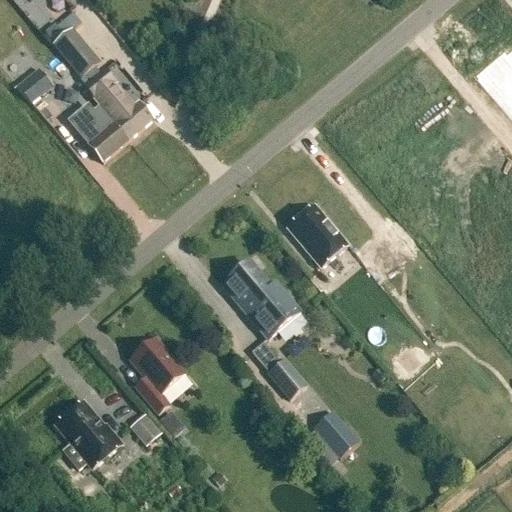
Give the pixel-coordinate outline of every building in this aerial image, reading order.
[(72,33),(53,48),(81,82),(100,67),(72,33)] [(502,52),(471,78),(510,124),(511,122),(511,65),(504,56),(504,55),(502,52)] [(99,111),(128,145),(154,124),(139,106),(134,110),(115,88),(117,87),(105,73),(83,91),(100,110),(99,111)] [(82,111),(68,93),(45,111),(60,129),(82,111)] [(87,148),(103,167),(128,145),(99,111),(82,125),(96,141),(87,148)] [(315,211),(287,234),(320,274),(348,250),(315,211)] [(248,267),(222,289),(268,344),(300,317),(274,286),(269,291),(248,267)] [(185,378),(155,342),(130,364),(145,382),(135,391),(158,418),(169,409),(160,399),(185,378)] [(281,367),(263,346),(251,356),(269,378),(268,378),(290,404),(306,390),(285,364),(281,367)] [(370,378),(377,387),(385,380),(377,372),(370,378)] [(82,407),(56,429),(72,447),(63,455),(78,474),(87,466),(93,472),(121,449),(105,429),(102,431),(82,407)] [(332,416),(314,432),(340,463),(358,447),(332,416)] [(130,431),(146,450),(161,438),(145,418),(130,431)]
